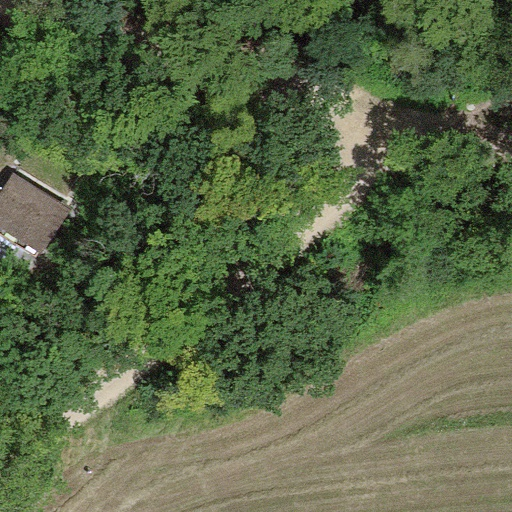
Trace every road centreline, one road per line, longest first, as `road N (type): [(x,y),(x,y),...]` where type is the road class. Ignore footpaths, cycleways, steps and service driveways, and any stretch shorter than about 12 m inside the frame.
road 1 (track): [(0,477),(232,299),(393,119)]
road 2 (track): [(11,0),(393,119)]
road 3 (track): [(511,140),(393,119)]
